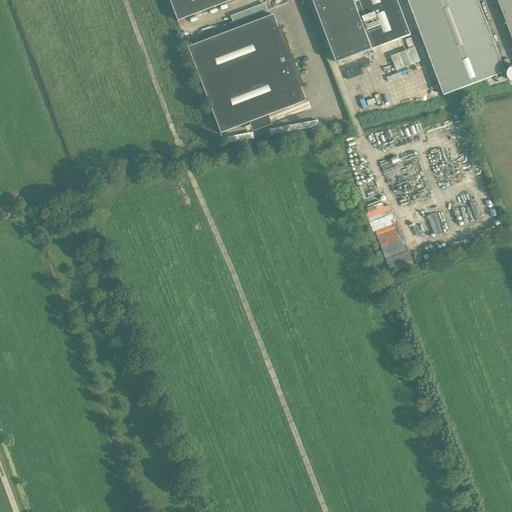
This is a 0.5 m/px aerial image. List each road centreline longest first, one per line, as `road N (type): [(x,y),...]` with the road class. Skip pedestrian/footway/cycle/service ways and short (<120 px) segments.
road 1 (track): [(194,184),(325,511)]
road 2 (track): [(125,0),(194,184)]
